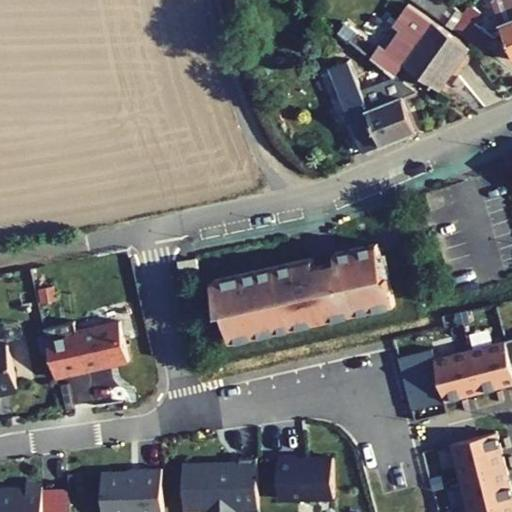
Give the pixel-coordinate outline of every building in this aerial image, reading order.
[(465,20),(437,0),(414,0),(414,1),(456,32),(465,20)] [(511,0),(509,0),(497,5),(511,45),(511,0)] [(444,91),(473,51),(414,7),(402,23),(410,29),(393,52),(382,43),(377,49),(367,61),(388,80),(394,77),(407,62),(444,91)] [(465,20),(456,32),(489,56),(498,44),(477,29),(484,20),(472,11),(465,20)] [(345,23),(336,34),(367,61),(377,49),(345,23)] [(347,61),(318,73),(351,155),(420,128),(406,94),(366,109),(359,91),(347,61)] [(388,80),(359,91),(366,109),(406,94),(414,91),(394,77),(388,80)] [(401,264),(393,230),(350,240),(352,249),(330,253),(328,244),(228,266),(235,298),(240,297),(247,328),(410,293),(404,264),(401,264)] [(50,337),(59,379),(132,364),(122,320),(50,337)] [(511,327),(485,335),(487,342),(489,351),(496,378),(511,373),(511,327)] [(449,344),(447,334),(415,342),(420,360),(452,352),(451,349),(449,344)] [(487,342),(485,335),(449,344),(451,349),(452,352),(453,359),(456,369),(461,387),(488,380),(496,378),(489,351),(487,342)] [(0,387),(16,384),(7,340),(0,341),(0,387)] [(453,359),(452,352),(420,360),(421,365),(424,377),(456,369),(453,359)] [(461,387),(456,369),(424,377),(427,395),(461,387)] [(507,464),(499,431),(453,443),(461,476),(507,464)] [(299,453),(282,454),(283,496),(336,495),(336,455),(299,456),(299,453)] [(261,511),(260,460),(242,460),(242,467),(232,467),(232,464),(186,465),(187,511),(211,511),(237,511),(238,511),(261,511)] [(511,481),(509,468),(507,464),(461,476),(470,509),(511,498),(511,481)] [(165,511),(164,469),(145,470),(145,473),(104,474),(104,511),(165,511)] [(45,511),(45,487),(29,487),(29,490),(0,490),(0,511),(45,511)] [(511,511),(511,498),(470,509),(470,511),(511,511)]
